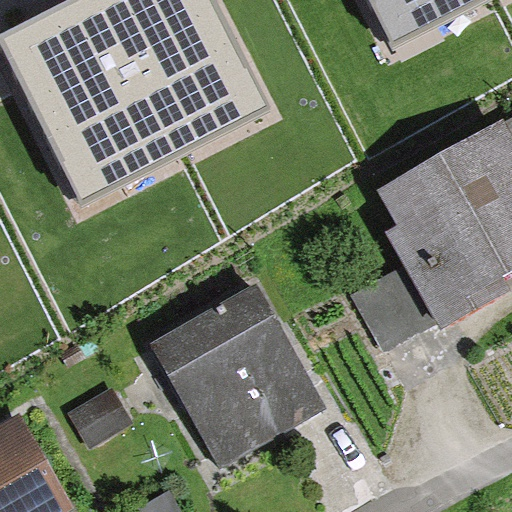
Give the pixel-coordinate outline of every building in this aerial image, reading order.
[(264,106),(209,0),(81,0),(4,39),(84,197),(264,106)] [(470,0),(376,0),(395,38),(470,0)] [(511,135),(388,208),(454,319),(511,284),(511,135)] [(261,298),(158,355),(229,481),(331,424),(261,298)] [(65,511),(21,432),(0,444),(0,511),(65,511)]
